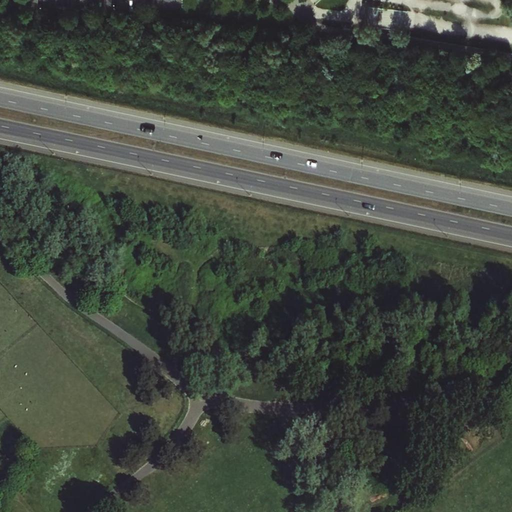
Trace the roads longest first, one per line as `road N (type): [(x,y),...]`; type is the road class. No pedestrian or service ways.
road 1 (primary): [(511,208),(0,99)]
road 2 (primary): [(0,126),(511,234)]
